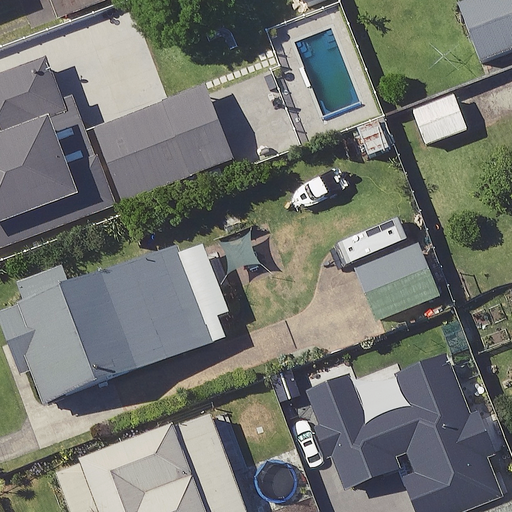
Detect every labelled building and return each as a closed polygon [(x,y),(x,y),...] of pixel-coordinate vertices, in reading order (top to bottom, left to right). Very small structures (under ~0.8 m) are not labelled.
[(122,4),(120,0),(52,0),(61,24),(122,4)] [(511,55),(511,0),(493,0),(464,11),(485,66),(511,55)] [(113,97),(90,30),(0,61),(0,255),(238,175),(210,93),(102,130),(93,103),(113,97)] [(471,138),(458,102),(415,117),(428,153),(415,158),(424,184),(506,155),(497,129),(471,138)] [(421,256),(358,282),(378,331),(441,305),(421,256)] [(37,310),(2,324),(26,385),(33,382),(47,416),(216,349),(179,258),(75,299),(66,277),(29,292),(37,310)] [(451,364),(407,379),(400,359),(312,389),(338,468),(348,496),(405,477),(416,511),(467,511),(503,500),(473,411),(467,413),(451,364)] [(254,511),(218,415),(59,475),(72,511),(254,511)]
